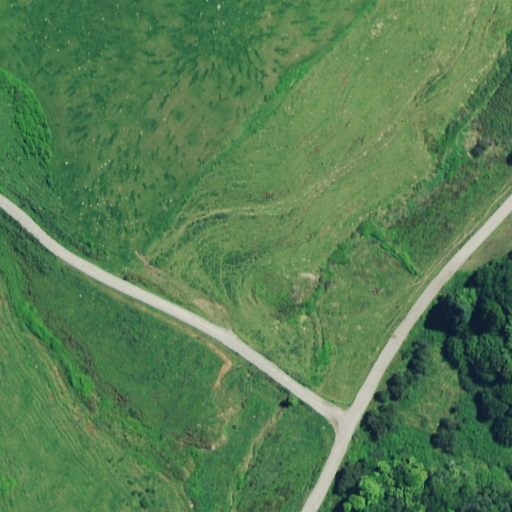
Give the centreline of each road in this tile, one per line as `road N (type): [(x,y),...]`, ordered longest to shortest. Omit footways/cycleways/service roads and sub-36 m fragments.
road 1 (track): [(351,425),(234,340),(49,244),(0,198)]
road 2 (track): [(310,511),(380,361),(511,199)]
